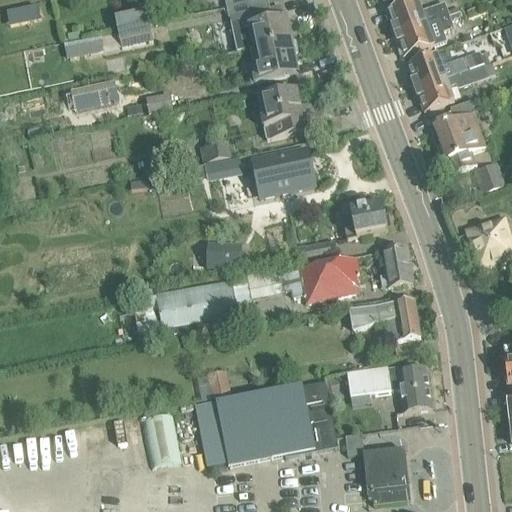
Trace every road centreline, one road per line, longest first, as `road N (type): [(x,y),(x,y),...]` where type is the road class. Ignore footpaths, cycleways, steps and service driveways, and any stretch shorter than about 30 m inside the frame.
road 1 (secondary): [(455,319),(342,0)]
road 2 (secondary): [(477,511),(455,319)]
